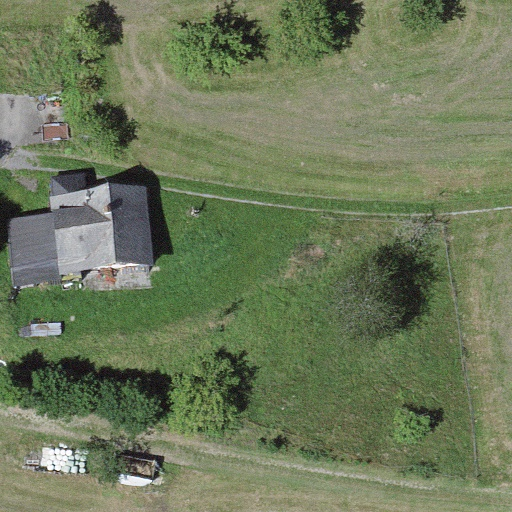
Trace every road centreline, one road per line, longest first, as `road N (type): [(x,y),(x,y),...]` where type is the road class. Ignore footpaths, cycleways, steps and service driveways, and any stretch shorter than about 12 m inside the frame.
road 1 (track): [(0,416),(230,468),(511,495)]
road 2 (track): [(511,187),(416,196),(277,187),(29,138)]
